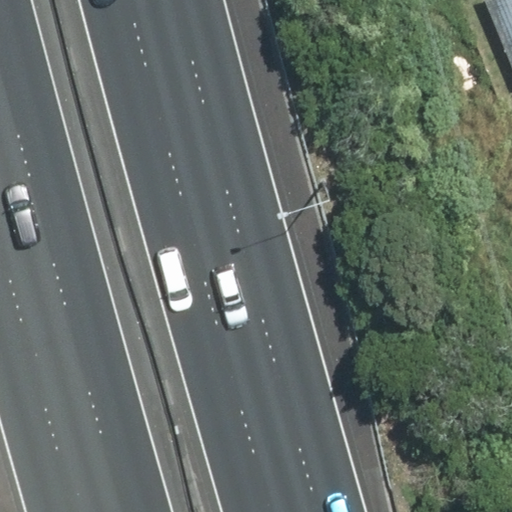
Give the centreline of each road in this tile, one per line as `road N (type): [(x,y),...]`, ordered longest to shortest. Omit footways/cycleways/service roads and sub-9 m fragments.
road 1 (motorway): [(131,0),(279,511)]
road 2 (motorway): [(123,511),(0,52)]
